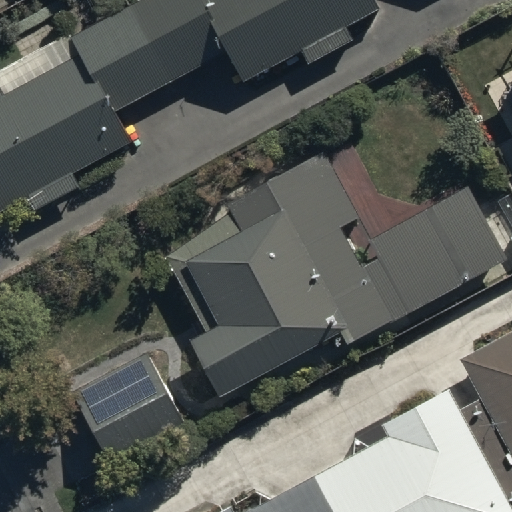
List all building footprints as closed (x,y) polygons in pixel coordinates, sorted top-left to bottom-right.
[(114,0),(0,61),(0,197),(23,185),(32,202),(78,177),(71,164),(132,132),(116,102),(226,43),(242,72),(300,41),(306,52),(350,28),(345,18),(377,0),(114,0)] [(190,323),(222,384),(343,319),(349,330),(505,247),(466,173),(366,227),(376,245),(358,254),(339,218),(357,209),(319,139),(224,190),(232,206),(160,244),(200,318),(190,323)] [(511,321),(459,348),(511,451),(511,321)] [(147,342),(66,383),(98,444),(178,402),(147,342)] [(190,511),(506,511),(511,509),(511,499),(446,377),(382,412),(387,423),(232,507),(225,494),(190,511)]
